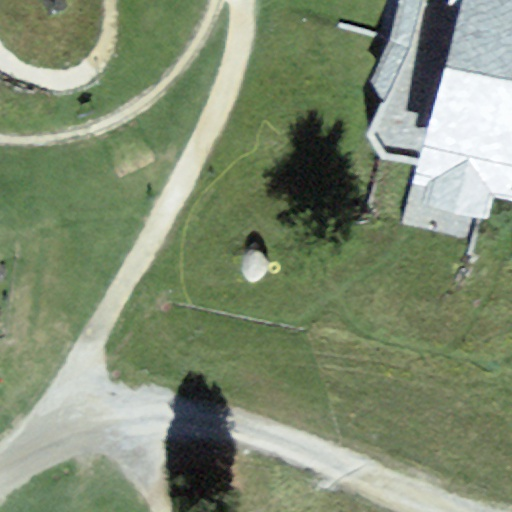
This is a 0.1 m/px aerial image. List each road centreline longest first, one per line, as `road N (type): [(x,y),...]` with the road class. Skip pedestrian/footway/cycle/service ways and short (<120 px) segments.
road 1 (track): [(84,405),(95,330),(214,111),(242,0)]
road 2 (track): [(84,405),(234,424),(446,511)]
